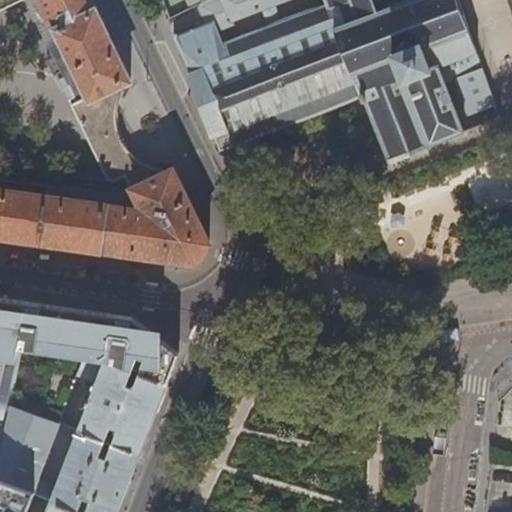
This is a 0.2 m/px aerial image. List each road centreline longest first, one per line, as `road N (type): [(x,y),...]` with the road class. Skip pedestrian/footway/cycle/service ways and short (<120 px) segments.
road 1 (residential): [(126,0),(238,243),(220,303)]
road 2 (residential): [(220,303),(138,511)]
road 3 (residential): [(220,303),(0,272)]
road 4 (residential): [(511,340),(481,344),(457,511)]
